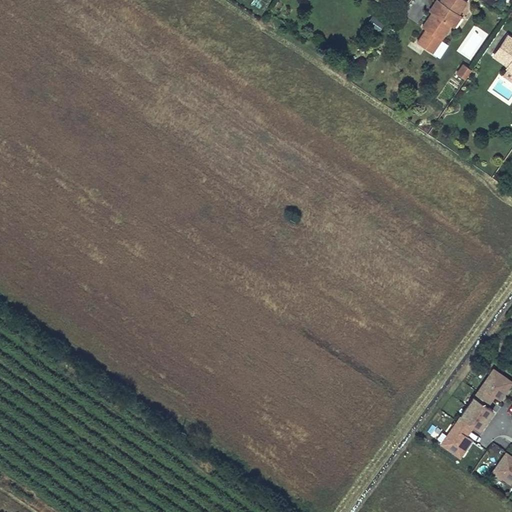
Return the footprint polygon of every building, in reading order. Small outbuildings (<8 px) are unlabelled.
[(460,13),(468,1),(466,0),(440,0),(440,1),(442,2),(433,13),(432,12),(423,25),(442,39),(452,25),(460,13)] [(440,1),(439,0),(436,0),(429,10),(432,12),(433,13),(442,2),(440,1)] [(460,13),(452,25),(455,27),(463,16),(460,13)] [(439,43),(424,32),(417,42),(432,52),(439,43)] [(511,37),(509,36),(495,55),(510,66),(508,69),(511,71),(511,37)] [(472,70),(464,64),(457,73),(465,79),(472,70)] [(511,381),(494,368),(481,386),(484,387),(495,395),(500,399),(511,381)] [(484,387),(480,393),(491,400),(495,395),(484,387)] [(480,393),(476,398),(487,406),(491,400),(480,393)] [(486,419),(493,410),(487,406),(476,398),(474,397),(467,406),(486,419)] [(486,419),(467,406),(461,416),(463,417),(474,425),(480,429),(486,419)] [(463,417),(459,422),(470,430),(474,425),(463,417)] [(459,422),(456,428),(467,435),(470,430),(459,422)] [(456,428),(453,426),(441,443),(460,456),(472,439),(467,435),(456,428)] [(511,456),(506,452),(493,470),(511,483),(511,480),(511,456)]
